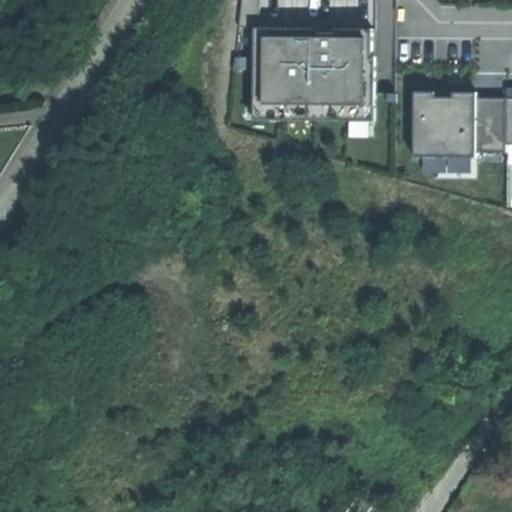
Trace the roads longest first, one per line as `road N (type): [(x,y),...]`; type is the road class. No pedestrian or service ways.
road 1 (residential): [(131,0),(0,210)]
road 2 (residential): [(511,388),(429,511)]
